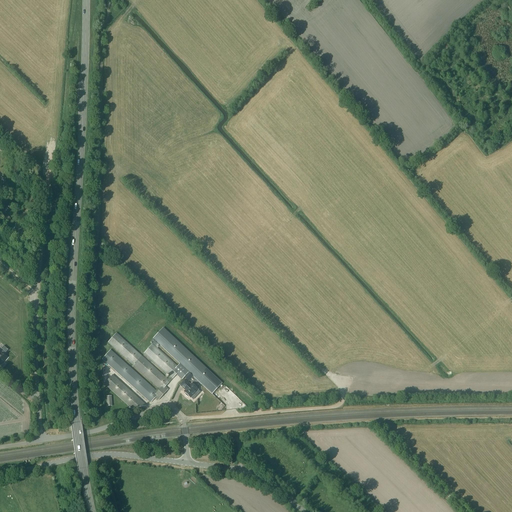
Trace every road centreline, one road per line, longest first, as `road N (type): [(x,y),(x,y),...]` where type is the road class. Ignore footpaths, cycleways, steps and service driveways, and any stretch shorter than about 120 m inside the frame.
road 1 (primary): [(93,511),(73,383),(85,0)]
road 2 (unclassified): [(41,440),(36,293),(46,194)]
road 3 (unclassified): [(41,440),(160,409),(181,418)]
road 4 (unclassified): [(305,511),(251,473),(187,463)]
